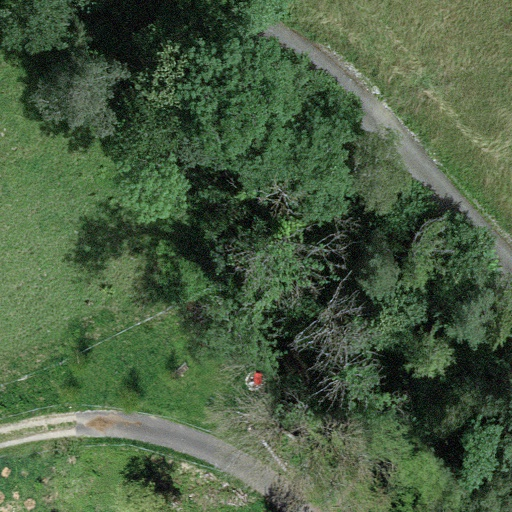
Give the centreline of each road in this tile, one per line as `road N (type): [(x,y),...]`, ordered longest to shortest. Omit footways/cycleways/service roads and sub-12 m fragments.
road 1 (unclassified): [(188,0),(258,28),(335,84),(511,275)]
road 2 (track): [(305,511),(243,461),(123,423),(58,422),(0,437)]
